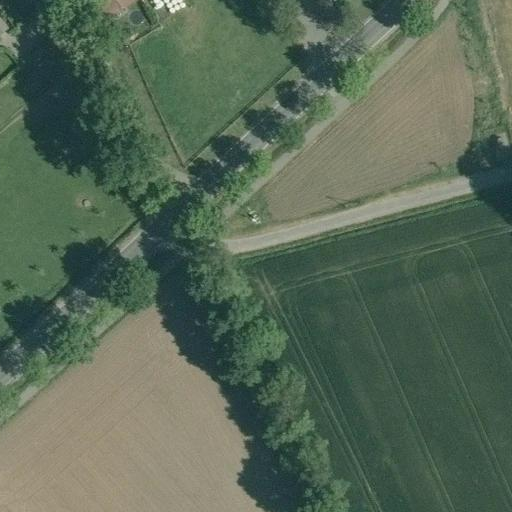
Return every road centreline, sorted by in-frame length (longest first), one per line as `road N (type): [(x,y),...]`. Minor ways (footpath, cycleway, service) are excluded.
road 1 (unclassified): [(156,235),(179,254),(233,246),(511,172)]
road 2 (secondary): [(156,235),(405,0)]
road 3 (secondary): [(0,371),(156,235)]
